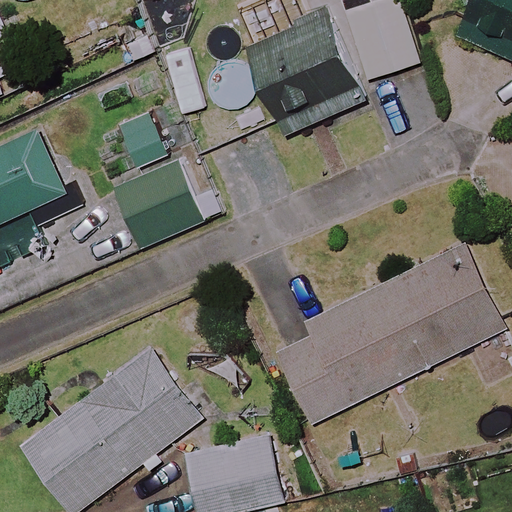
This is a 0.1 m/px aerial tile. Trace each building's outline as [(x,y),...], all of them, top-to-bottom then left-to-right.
[(376,0),(346,9),(343,0),(239,0),(238,0),(279,132),(365,105),(358,82),(421,62),(401,0),(376,0)] [(511,0),(471,0),(457,33),(511,58),(511,0)] [(0,223),(68,191),(35,124),(0,141),(0,223)] [(203,220),(178,164),(117,192),(142,248),(203,220)] [(506,328),(465,244),(308,321),(315,336),(279,354),(312,422),(506,328)] [(220,337),(202,301),(170,316),(188,352),(220,337)] [(74,511),(204,419),(155,351),(24,445),(72,511),(74,511)] [(230,511),(283,501),(269,437),(188,454),(200,511),(230,511)]
